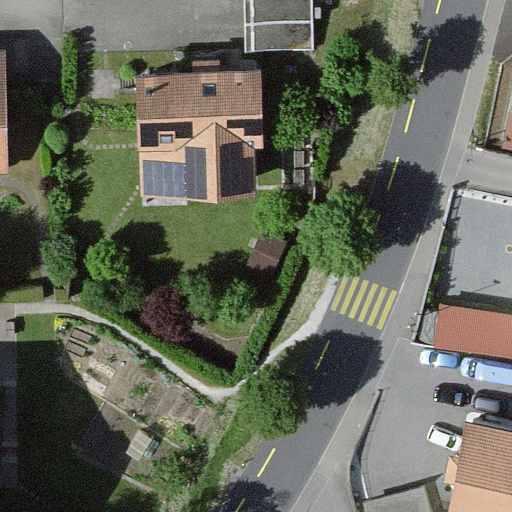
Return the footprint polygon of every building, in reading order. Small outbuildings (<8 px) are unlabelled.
[(305,0),(239,0),(242,58),(308,56),(305,0)] [(0,171),(11,171),(6,47),(0,46),(0,171)] [(262,153),(260,64),(134,67),(138,193),(253,190),(252,153),(262,153)] [(511,142),(511,95),(503,141),(511,142)] [(276,245),(258,236),(244,263),(262,272),(276,245)] [(511,328),(511,311),(443,300),(437,338),(509,350),(511,328)] [(511,511),(511,420),(467,410),(444,511),(511,511)] [(430,511),(421,481),(365,496),(369,511),(430,511)]
